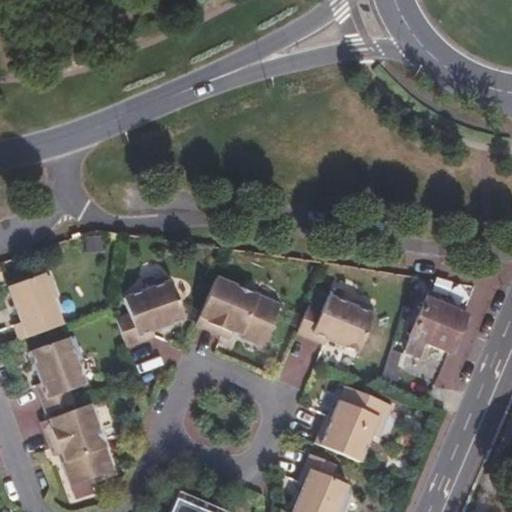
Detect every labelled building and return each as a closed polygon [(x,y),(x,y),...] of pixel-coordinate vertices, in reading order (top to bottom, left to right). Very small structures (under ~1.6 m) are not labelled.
[(15,324),(21,340),(63,324),(54,299),(58,297),(50,275),(46,276),(44,273),(9,286),(22,322),(15,324)] [(130,313),(117,318),(127,346),(156,336),(154,330),(186,319),(174,279),(169,281),(167,276),(148,284),(149,288),(124,298),(130,313)] [(281,305),(217,277),(196,325),(230,339),(233,331),(241,334),(240,337),(264,346),(281,305)] [(323,310),(310,304),(298,332),(326,343),(328,338),(360,351),(378,314),(373,312),(375,308),(356,300),(354,304),(329,294),(323,310)] [(466,316),(428,300),(407,349),(423,357),(428,345),(449,355),(466,316)] [(47,413),(75,403),(70,389),(87,384),(78,359),(82,357),(75,337),(70,339),(70,337),(31,351),(43,382),(37,384),(47,413)] [(403,358),(391,354),(383,377),(395,381),(403,358)] [(327,414),(315,442),(360,461),(372,434),(378,437),(392,405),(346,385),(332,416),(327,414)] [(114,470),(91,404),(42,421),(54,455),(63,452),(66,460),(64,461),(72,485),(114,470)] [(305,484),(292,511),(337,511),(338,510),(343,511),(351,492),(346,490),(349,485),(331,477),(337,464),(310,453),(299,481),(305,484)] [(222,511),(223,510),(177,490),(167,511),(222,511)]
